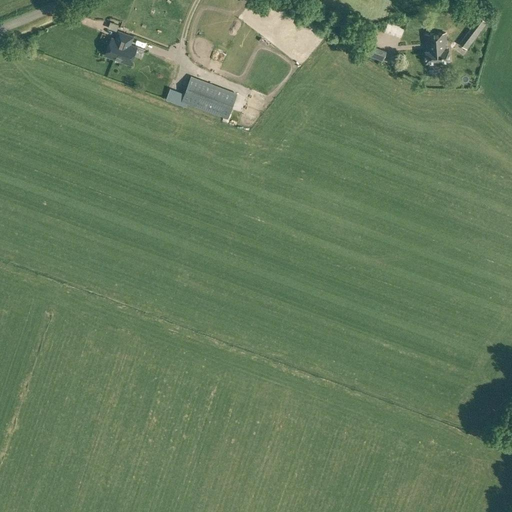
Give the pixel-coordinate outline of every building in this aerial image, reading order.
[(487,22),(479,16),(464,36),(462,38),(458,44),(464,48),(466,50),(467,48),(470,45),(487,22)] [(111,38),(105,55),(130,64),(136,47),(129,44),(132,36),(119,31),(116,39),(111,38)] [(445,33),(425,34),(427,51),(425,51),(426,62),(450,60),(449,49),(447,49),(445,33)] [(386,51),(363,42),(359,52),(382,61),(386,51)] [(182,101),(228,118),(237,94),(191,77),(182,101)]
